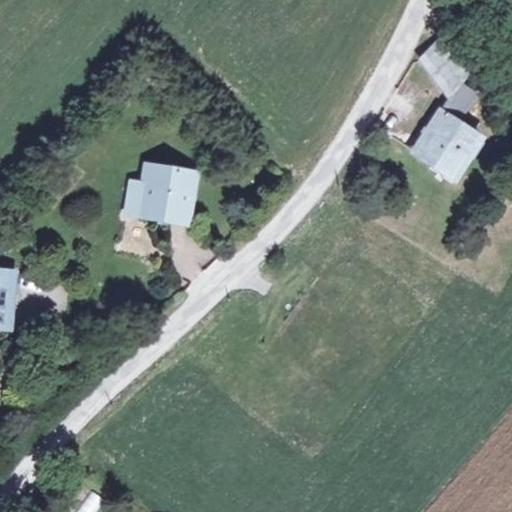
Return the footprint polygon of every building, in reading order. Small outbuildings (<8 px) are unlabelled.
[(462,0),(470,13),(480,0),(462,0)] [(460,122),(477,96),(461,85),(471,71),(430,44),(413,70),(449,94),(439,108),(460,122)] [(441,119),(419,156),(439,167),(434,173),(459,188),(483,145),(441,119)] [(132,167),(129,197),(192,205),(197,155),(148,149),(146,169),(132,167)] [(0,269),(0,324),(6,324),(8,270),(0,269)]
